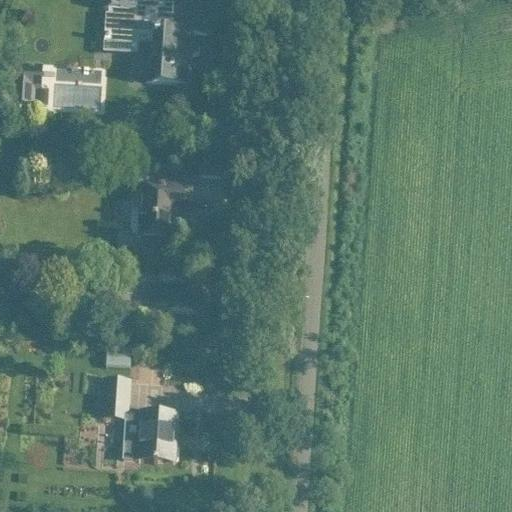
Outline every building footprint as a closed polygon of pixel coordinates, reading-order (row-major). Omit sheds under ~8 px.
[(106,0),(106,12),(110,13),(109,40),(158,43),(155,86),(190,88),(192,60),(201,58),(201,52),(192,51),(193,37),(208,37),(208,36),(193,35),(174,34),(176,7),(156,6),(137,5),(137,0),(106,0)] [(229,158),(206,156),(204,180),(228,182),(229,158)] [(138,239),(143,239),(172,241),(173,216),(189,217),(192,186),(166,184),(165,196),(146,194),(145,204),(134,203),(132,232),(135,236),(138,239)] [(113,318),(112,338),(136,339),(137,319),(113,318)] [(108,353),(107,373),(131,374),(132,354),(108,353)] [(104,426),(128,427),(128,428),(131,388),(106,386),(104,426)] [(175,450),(175,437),(176,418),(144,417),(142,443),(127,442),(126,463),(141,464),(141,465),(174,466),(174,464),(176,464),(178,462),(178,452),(177,450),(175,450)]
